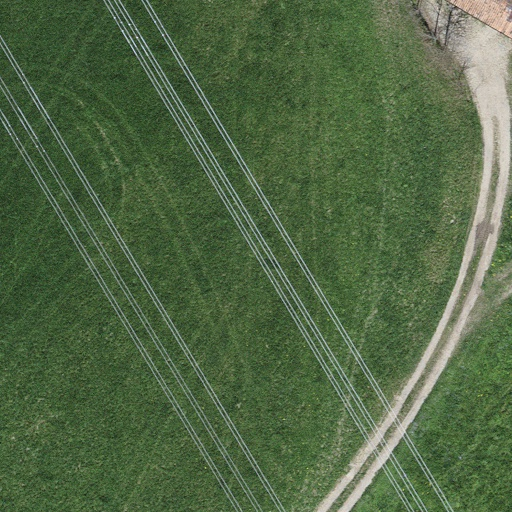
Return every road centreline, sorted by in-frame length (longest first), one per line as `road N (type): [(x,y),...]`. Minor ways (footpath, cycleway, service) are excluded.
road 1 (track): [(350,511),(421,423),(492,271)]
road 2 (track): [(492,271),(511,147),(498,57)]
